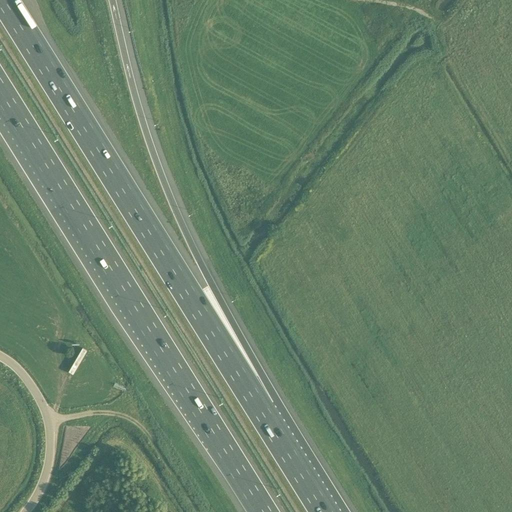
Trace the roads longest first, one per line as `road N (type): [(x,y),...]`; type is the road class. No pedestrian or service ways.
road 1 (motorway): [(0,92),(263,511)]
road 2 (motorway): [(262,412),(4,0)]
road 3 (motorway): [(262,412),(146,134),(111,0)]
road 4 (track): [(197,511),(149,435),(129,418),(104,412),(49,420)]
road 5 (unclassified): [(27,511),(50,459),(49,415),(0,357)]
